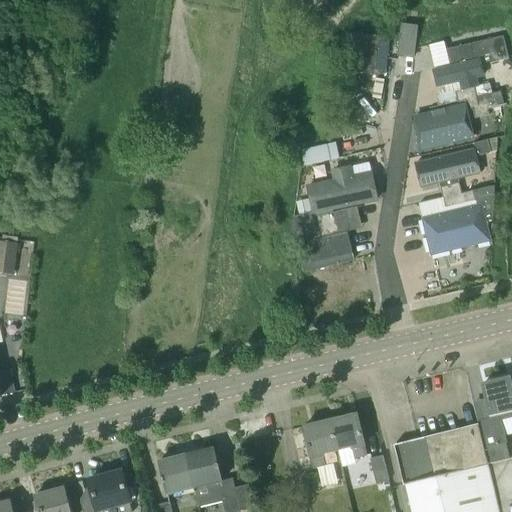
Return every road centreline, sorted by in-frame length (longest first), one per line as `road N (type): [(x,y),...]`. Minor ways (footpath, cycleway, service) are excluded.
road 1 (tertiary): [(399,344),(0,443)]
road 2 (residential): [(399,344),(383,260),(407,78)]
